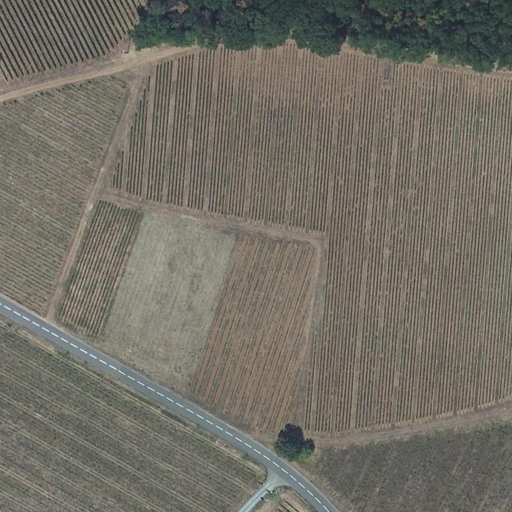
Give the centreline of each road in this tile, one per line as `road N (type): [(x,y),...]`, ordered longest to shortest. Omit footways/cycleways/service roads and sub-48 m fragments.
road 1 (tertiary): [(0,303),(224,430),(284,469),(329,511)]
road 2 (track): [(143,58),(276,33),(511,70)]
road 3 (track): [(44,328),(143,58)]
road 4 (track): [(0,99),(143,58)]
